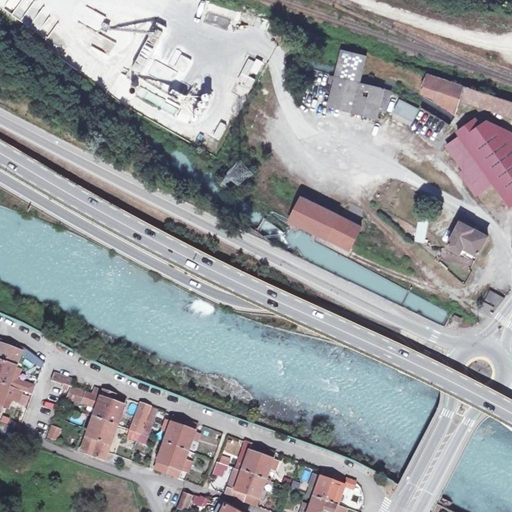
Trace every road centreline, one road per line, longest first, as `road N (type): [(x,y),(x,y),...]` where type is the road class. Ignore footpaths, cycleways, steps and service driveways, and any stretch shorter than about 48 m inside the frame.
road 1 (trunk): [(0,157),(114,224),(511,415)]
road 2 (primary): [(463,354),(0,117)]
road 3 (primary): [(0,178),(202,289),(352,321),(455,373)]
road 4 (unclassified): [(0,328),(358,478),(382,511)]
road 5 (track): [(362,0),(511,41)]
road 6 (secondary): [(459,385),(398,511)]
road 7 (secondary): [(417,511),(483,396)]
